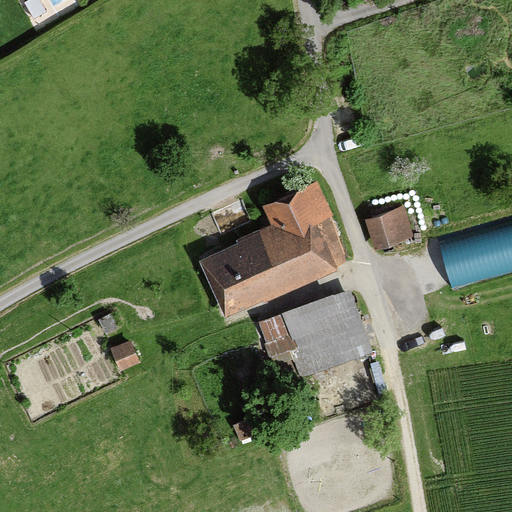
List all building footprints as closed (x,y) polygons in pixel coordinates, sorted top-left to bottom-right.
[(46,10),(40,0),(25,0),(25,1),(34,17),(46,10)] [(330,212),(317,183),(273,203),(285,231),(212,264),(228,301),(324,258),(345,260),(330,212)] [(405,237),(396,209),(373,216),(381,245),(405,237)] [(453,283),(511,267),(511,215),(440,234),(453,283)] [(362,336),(348,294),(332,299),(331,297),(259,321),(270,352),(286,347),(297,382),(308,378),(301,357),(362,336)] [(108,317),(97,321),(103,334),(113,329),(108,317)] [(138,356),(132,343),(115,350),(120,364),(138,356)]
